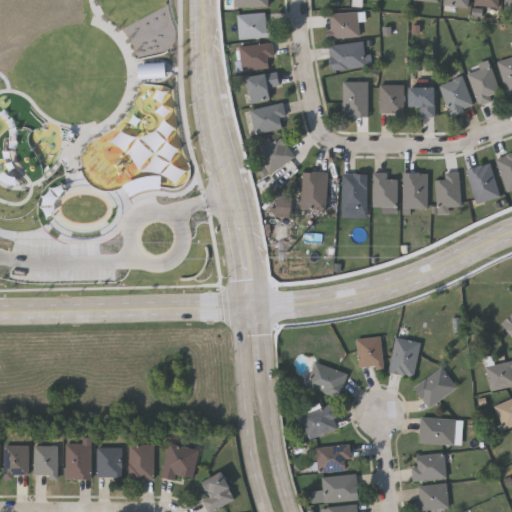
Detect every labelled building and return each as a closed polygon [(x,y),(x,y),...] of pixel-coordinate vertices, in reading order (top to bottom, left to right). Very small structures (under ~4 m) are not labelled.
[(273,9),(272,0),(237,0),(238,9),(273,9)] [(449,0),(448,7),(473,9),(474,0),(449,0)] [(504,0),(480,0),(480,8),(504,9),(504,0)] [(359,36),(329,39),(326,15),(357,12),(359,36)] [(237,38),(237,13),(269,13),(269,38),(237,38)] [(363,42),(364,54),(370,54),(370,67),(330,69),(329,44),(363,42)] [(238,45),(270,43),(272,67),(240,69),(238,45)] [(478,106),(468,74),(491,67),(499,94),(491,97),(492,101),(478,106)] [(269,87),(270,99),(250,102),(247,76),(277,72),(279,85),(269,87)] [(450,116),(439,85),(462,76),(473,107),(450,116)] [(343,116),(343,81),(367,81),(367,116),(343,116)] [(395,112),(379,112),(379,85),(403,85),(403,116),(395,116),(395,112)] [(435,116),(419,116),(419,107),(409,107),(409,87),(435,87),(435,116)] [(250,109),(282,103),(286,127),(254,133),(250,109)] [(254,146),(281,134),(293,159),(265,171),(254,146)] [(466,169),(490,163),(499,197),(475,203),(466,169)] [(326,172),(326,209),(301,209),(301,172),(326,172)] [(372,210),(372,172),(387,172),(387,178),(397,178),(397,210),(372,210)] [(402,209),(402,172),(427,172),(427,209),(402,209)] [(445,179),(444,173),(458,172),(461,206),(447,207),(448,213),(437,215),(434,180),(445,179)] [(366,173),(366,208),(341,208),(341,173),(366,173)] [(381,367),(356,367),(356,337),(381,337),(381,367)] [(387,372),(394,337),(419,342),(412,377),(387,372)] [(345,371),(340,396),(305,388),(311,363),(345,371)] [(507,388),(487,388),(487,363),(507,363),(507,388)] [(428,408),(413,387),(440,366),(456,387),(428,408)] [(507,429),(498,429),(498,403),(507,403),(507,429)] [(331,404),(337,429),(306,437),(300,412),(331,404)] [(419,443),(419,418),(454,418),(454,443),(419,443)] [(64,443),(89,443),(89,479),(64,479),(64,443)] [(190,481),(160,475),(167,443),(197,450),(190,481)] [(127,479),(127,444),(152,444),(152,479),(127,479)] [(346,444),(349,469),(318,473),(315,447),(346,444)] [(27,445),(27,476),(3,476),(3,445),(27,445)] [(56,445),(56,476),(33,476),(33,445),(56,445)] [(96,476),(96,447),(120,447),(120,476),(96,476)] [(411,466),(416,466),(415,455),(443,453),(445,479),(412,481),(411,466)] [(202,481),(222,472),(235,500),(209,511),(206,511),(201,500),(209,496),(202,481)] [(311,503),(310,491),(321,491),(320,476),(356,474),(357,500),(311,503)] [(416,509),(416,485),(446,485),(446,509),(416,509)]
